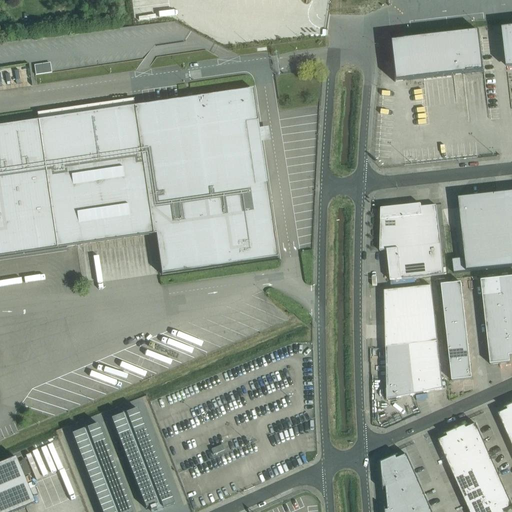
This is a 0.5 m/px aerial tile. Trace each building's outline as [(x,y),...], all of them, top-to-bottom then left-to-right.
[(511,68),(511,28),(502,29),(507,69),(511,68)] [(484,72),(479,32),(391,42),(390,42),(394,82),(484,72)] [(36,65),(38,75),(54,72),(52,62),(36,65)] [(277,259),(253,90),(134,107),(134,108),(0,127),(0,257),(156,235),(162,276),(277,259)] [(453,261),(454,274),(511,267),(511,193),(459,199),(466,259),(453,261)] [(444,275),(436,206),(421,208),(421,205),(381,209),(380,252),(387,252),(390,281),(444,275)] [(511,277),(481,281),(491,365),(511,363),(510,356),(511,356),(511,277)] [(461,283),(442,285),(452,382),(472,379),(461,283)] [(387,401),(443,390),(432,287),(385,292),(387,401)] [(511,405),(504,409),(505,409),(507,408),(508,411),(498,415),(511,445),(511,405)] [(126,414),(111,419),(145,509),(149,508),(150,511),(156,509),(157,511),(163,509),(174,504),(137,409),(126,414)] [(83,430),(72,435),(101,511),(131,511),(98,424),(83,430)] [(503,511),(511,508),(511,505),(476,425),(467,429),(466,426),(468,426),(468,425),(444,435),(445,436),(447,435),(448,437),(438,441),(469,511),(503,511)] [(211,450),(213,455),(224,451),(222,445),(211,450)] [(432,511),(407,455),(398,459),(397,457),(399,456),(398,456),(381,463),(383,491),(384,491),(384,489),(386,489),(388,511),(386,511),(386,509),(385,509),(385,511),(432,511)] [(0,464),(0,511),(14,511),(35,504),(16,458),(0,464)] [(25,460),(18,463),(24,476),(30,474),(25,460)]
